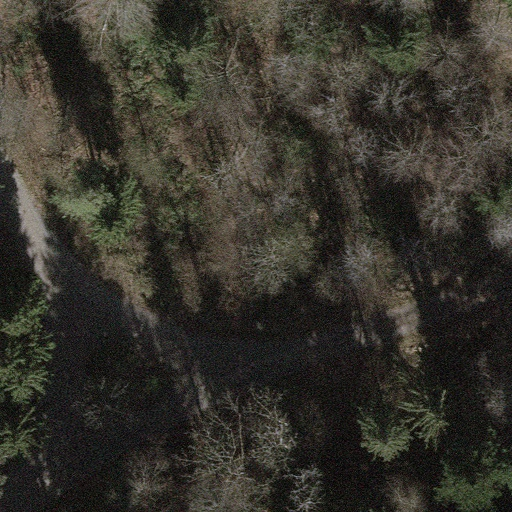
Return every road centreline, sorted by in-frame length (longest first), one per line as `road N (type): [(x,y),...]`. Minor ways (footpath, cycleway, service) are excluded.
road 1 (track): [(29,511),(271,357),(511,280)]
road 2 (track): [(271,357),(167,346),(59,257),(0,169)]
road 3 (track): [(71,478),(59,257)]
